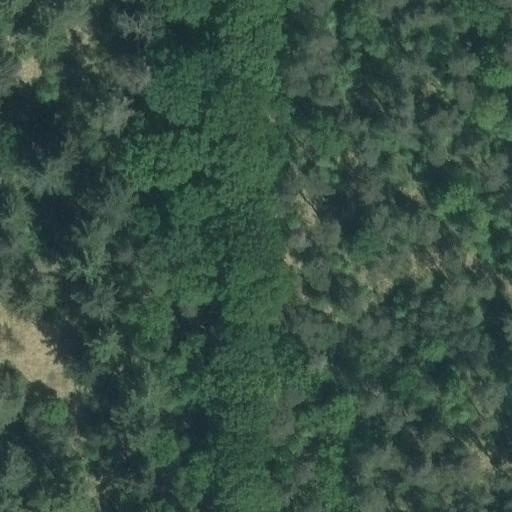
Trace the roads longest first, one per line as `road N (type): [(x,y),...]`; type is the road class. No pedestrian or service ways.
road 1 (track): [(224,511),(226,146)]
road 2 (track): [(226,146),(227,14)]
